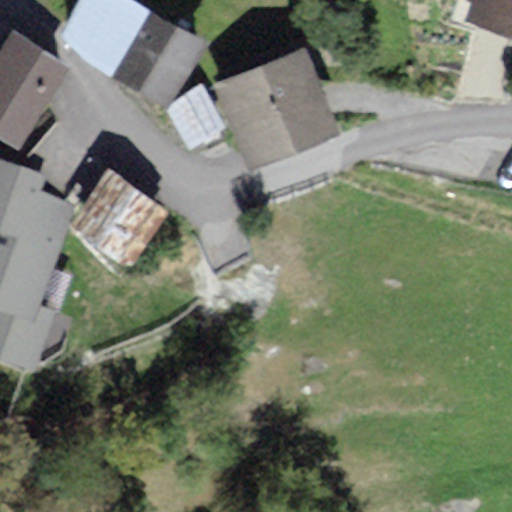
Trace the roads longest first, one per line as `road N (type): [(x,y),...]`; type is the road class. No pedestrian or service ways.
road 1 (residential): [(511,124),(356,159),(236,198),(190,165),(113,66),(39,0)]
road 2 (track): [(356,159),(381,182),(511,221)]
